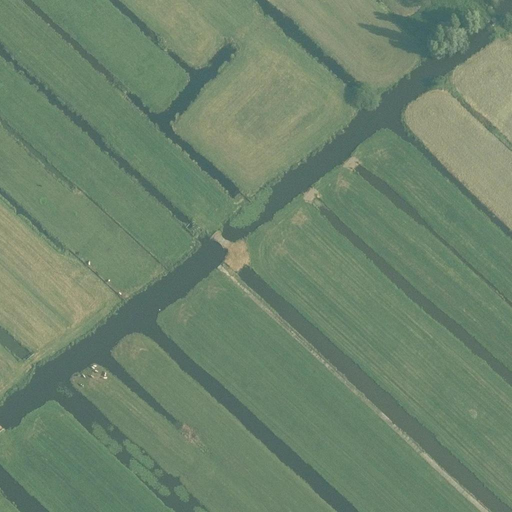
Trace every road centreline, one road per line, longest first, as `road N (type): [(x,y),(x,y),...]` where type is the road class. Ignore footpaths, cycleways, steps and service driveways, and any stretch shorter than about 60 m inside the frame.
road 1 (track): [(483,511),(224,272),(235,258),(202,224),(0,395)]
road 2 (track): [(489,3),(420,48),(209,228)]
